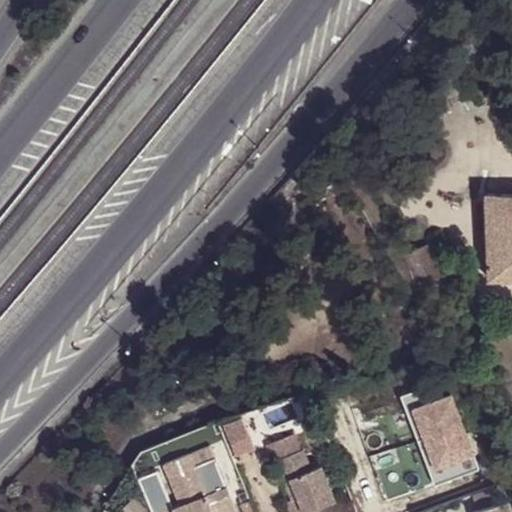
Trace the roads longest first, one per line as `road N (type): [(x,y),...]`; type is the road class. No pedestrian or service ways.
road 1 (trunk): [(0,444),(120,324),(405,0)]
road 2 (trunk): [(0,348),(295,0)]
road 3 (trunk): [(118,0),(0,144)]
